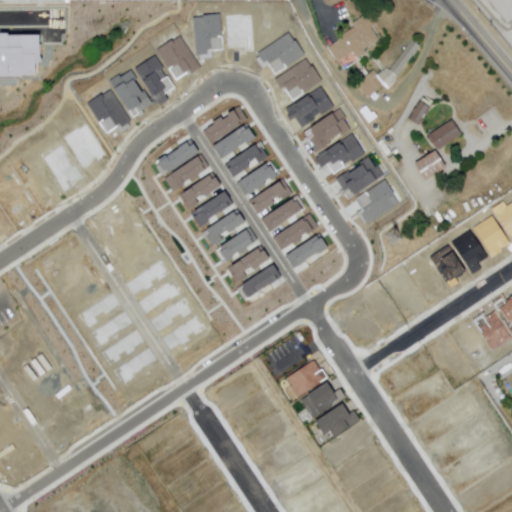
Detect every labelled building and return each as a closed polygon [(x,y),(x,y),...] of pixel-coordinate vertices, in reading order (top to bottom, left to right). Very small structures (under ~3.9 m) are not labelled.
[(331,48),(347,38),(346,36),(358,27),(356,24),(368,17),(383,40),(368,50),(370,54),(361,60),(356,52),(341,63),(331,48)] [(0,34),(41,34),(42,68),(31,82),(0,82),(0,34)] [(384,65),(408,34),(424,47),(402,76),(403,77),(389,91),(384,89),(373,99),(362,85),(378,72),(382,75),(390,69),(384,65)] [(400,101),(411,88),(416,93),(404,105),(400,101)] [(425,101),(429,96),(438,102),(435,108),(424,126),(413,119),(424,101),(425,101)] [(427,108),(417,101),(406,118),(416,124),(427,108)] [(363,109),(370,105),(375,112),(377,111),(381,117),(371,123),(363,109)] [(370,126),(379,120),(383,125),(374,132),(370,126)] [(431,138),(457,121),(466,135),(443,150),(436,140),(433,142),(431,138)] [(376,147),(385,141),(395,156),(386,162),(376,147)] [(419,164),(441,151),(452,167),(430,181),(419,164)] [(487,228),(497,243),(511,232),(511,225),(506,216),(487,228)] [(27,264),(38,280),(81,253),(70,236),(27,264)] [(511,249),(501,256),(504,263),(511,259),(511,249)] [(455,288),(472,313),(484,304),(467,279),(455,288)] [(452,429),(474,463),(483,457),(461,423),(452,429)]
